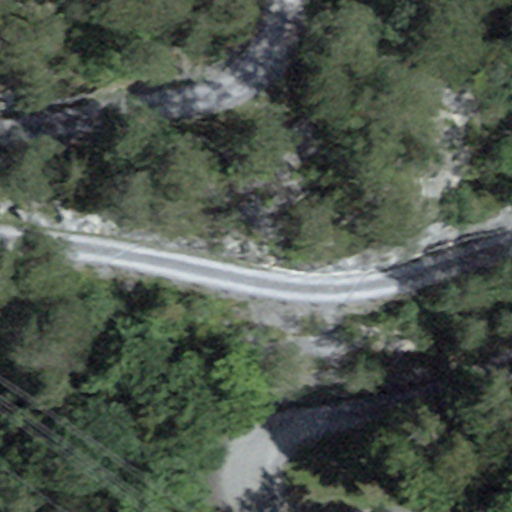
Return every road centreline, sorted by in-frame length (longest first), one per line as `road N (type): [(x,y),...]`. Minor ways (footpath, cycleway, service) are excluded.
road 1 (track): [(511,244),(345,288),(287,286),(0,239)]
road 2 (track): [(255,511),(238,485),(242,468),(272,435),(511,367)]
road 3 (track): [(0,131),(218,86),(255,69),(273,48),(283,0)]
